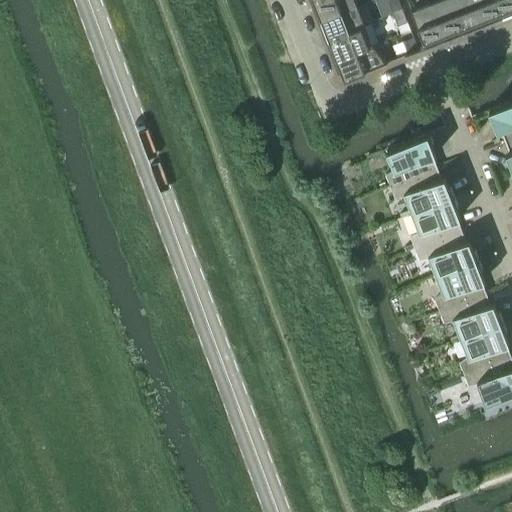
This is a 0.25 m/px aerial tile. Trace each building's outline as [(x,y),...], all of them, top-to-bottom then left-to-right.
[(319,4),(323,15),(359,1),(358,0),(317,0),(318,3),(317,3),(318,4),(319,4)] [(389,0),(393,11),(403,7),(400,0),(389,0)] [(447,36),(433,0),(429,0),(413,6),(427,44),(436,40),(437,41),(438,40),(447,36)] [(455,0),(433,0),(447,36),(457,32),(458,33),(459,32),(459,31),(466,28),(455,0)] [(477,0),(455,0),(466,28),(474,25),(475,26),(476,26),(476,25),(486,21),(477,0)] [(499,0),(477,0),(486,21),(495,17),(496,18),(497,17),(505,14),(499,0)] [(511,0),(499,0),(505,14),(511,10),(511,0)] [(328,27),(331,35),(367,21),(359,1),(323,15),(327,26),(326,26),(327,27),(328,27)] [(403,7),(393,11),(398,25),(408,21),(403,7)] [(334,44),(339,55),(374,41),(367,21),(331,35),(334,43),(333,43),(333,44),(334,44)] [(407,50),(407,51),(422,46),(421,45),(420,45),(415,34),(404,38),(409,49),(407,50)] [(374,41),(339,55),(346,75),(355,72),(355,73),(357,72),(356,71),(389,59),(388,57),(387,58),(374,41)] [(500,120),(506,137),(511,134),(511,97),(491,106),(492,109),(490,109),(493,117),(495,116),(497,121),(500,120)] [(387,170),(392,182),(439,163),(432,146),(435,145),(433,140),(435,139),(432,132),(430,132),(429,130),(388,146),(396,165),(387,170)] [(406,191),(413,209),(456,193),(452,183),(451,184),(449,179),(446,180),(439,163),(392,182),(396,193),(406,191)] [(412,233),(416,244),(463,226),(457,209),(460,207),(458,203),(459,202),(456,193),(413,209),(420,227),(412,233)] [(431,254),(438,272),(480,255),(476,246),(475,247),(473,242),(470,243),(463,226),(416,244),(421,256),(431,254)] [(436,295),(440,307),(488,288),(481,271),(484,270),(482,265),(484,265),(480,255),(438,272),(445,290),(436,295)] [(455,316),(462,334),(504,318),(501,308),(499,309),(497,304),(494,305),(488,288),(440,307),(445,318),(455,316)] [(460,358),(465,369),(511,350),(505,334),(508,333),(507,328),(508,327),(504,318),(462,334),(469,352),(460,358)] [(511,350),(465,369),(469,381),(479,379),(487,398),(489,397),(491,402),(507,396),(505,391),(510,389),(511,388),(511,350)] [(451,384),(448,377),(437,381),(440,388),(451,384)]
